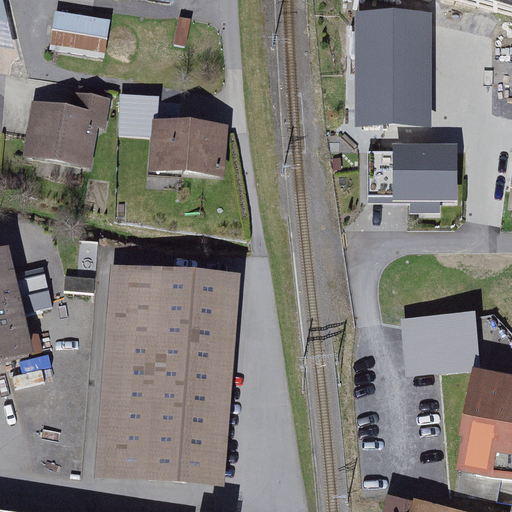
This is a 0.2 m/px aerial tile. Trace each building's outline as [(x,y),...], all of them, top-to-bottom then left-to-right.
[(75,0),(176,17),(178,0),(75,0)] [(511,0),(448,0),(511,18),(511,0)] [(116,30),(59,20),(53,60),(110,70),(116,30)] [(423,25),(365,24),(364,125),(422,125),(423,25)] [(76,120),(39,113),(29,169),(99,180),(111,107),(79,102),(76,120)] [(234,135),(158,130),(155,181),(231,186),(234,135)] [(458,155),(393,155),(393,208),(458,208),(458,155)] [(0,372),(41,364),(18,258),(0,262),(0,372)] [(246,285),(117,275),(101,486),(231,496),(246,285)] [(402,324),(405,383),(480,379),(477,320),(402,324)] [(13,392),(19,416),(47,409),(50,422),(76,415),(67,378),(13,392)] [(511,384),(482,379),(464,484),(511,492),(511,384)]
